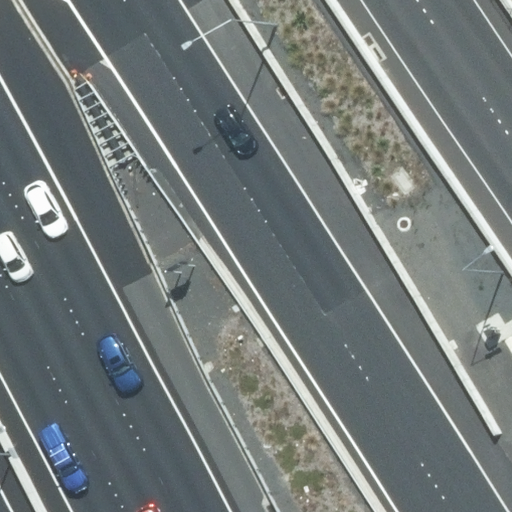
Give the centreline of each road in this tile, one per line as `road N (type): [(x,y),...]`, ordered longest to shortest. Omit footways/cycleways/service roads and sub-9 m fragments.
road 1 (motorway): [(132,0),(459,511)]
road 2 (motorway): [(0,199),(167,511)]
